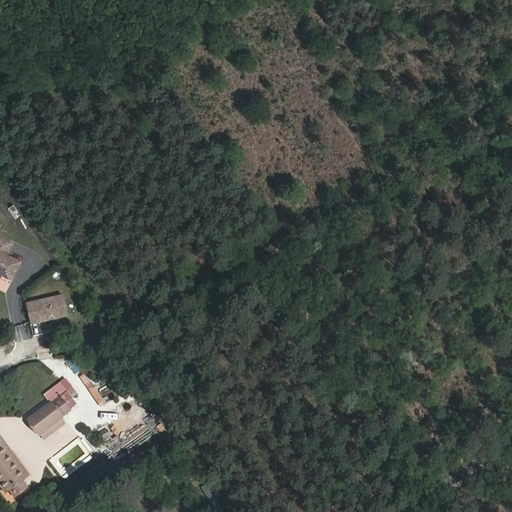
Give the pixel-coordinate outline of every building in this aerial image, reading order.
[(0,280),(6,283),(15,265),(2,259),(8,246),(0,242),(0,280)] [(61,314),(55,294),(18,304),(24,325),(61,314)] [(38,431),(61,416),(50,400),(28,414),(38,431)] [(159,435),(166,430),(161,423),(154,428),(159,435)] [(0,480),(2,484),(24,471),(0,435),(0,480)]
